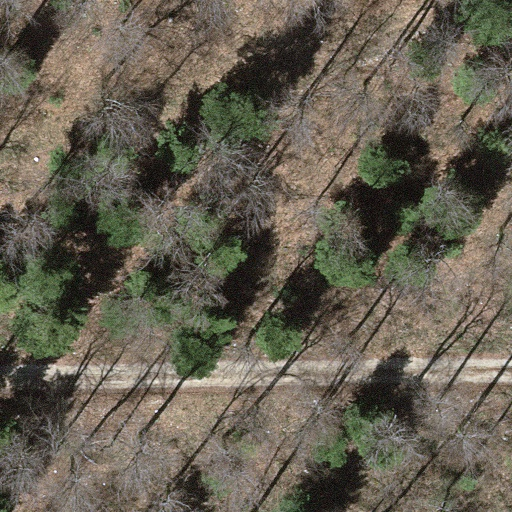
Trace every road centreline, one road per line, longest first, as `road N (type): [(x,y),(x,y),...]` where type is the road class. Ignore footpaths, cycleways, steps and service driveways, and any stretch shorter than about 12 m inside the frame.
road 1 (track): [(511,373),(0,364)]
road 2 (track): [(471,0),(0,145)]
